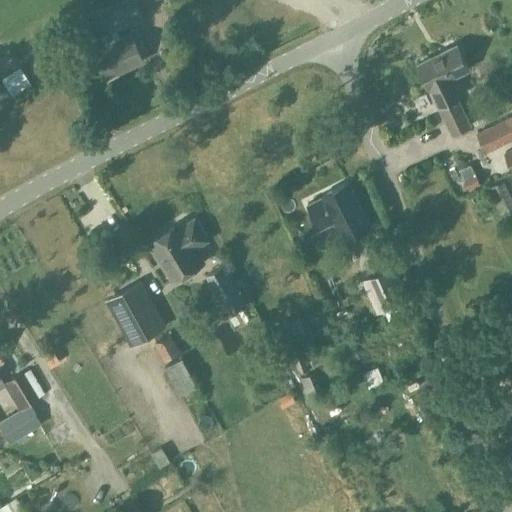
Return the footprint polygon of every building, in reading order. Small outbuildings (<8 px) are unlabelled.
[(123,0),(92,15),(107,45),(94,51),(107,77),(144,60),(132,34),(121,39),(117,30),(144,17),(135,0),(123,0)] [(457,97),(456,98),(447,79),(466,70),(454,47),(418,65),(439,106),(438,107),(452,135),(471,127),(457,97)] [(0,72),(11,95),(30,85),(18,63),(0,71),(0,72)] [(486,152),(511,139),(511,114),(476,133),(486,152)] [(477,174),(464,180),(469,191),(482,184),(477,174)] [(315,200),(308,204),(314,216),(320,229),(327,225),(335,221),(340,230),(344,240),(357,233),(370,227),(359,204),(348,182),(335,189),(322,195),(323,197),(315,200)] [(180,223),(149,242),(174,281),(205,262),(196,247),(208,240),(196,219),(183,227),(180,223)] [(393,241),(388,229),(377,233),(382,245),(393,241)] [(363,280),(376,313),(409,299),(395,267),(363,280)] [(232,307),(211,273),(194,283),(215,317),(232,307)] [(165,325),(141,282),(107,300),(131,344),(165,325)] [(278,327),(285,345),(306,336),(298,318),(278,327)] [(160,335),(149,346),(163,361),(174,351),(160,335)] [(290,348),(300,375),(308,371),(298,345),(290,348)] [(43,354),(51,367),(60,362),(52,349),(43,354)] [(4,382),(1,376),(0,374),(0,362),(4,360),(0,354),(0,387),(5,385),(19,409),(40,398),(39,396),(45,393),(31,369),(24,372),(24,371),(4,382)] [(301,378),(307,395),(323,389),(317,372),(301,378)] [(197,386),(194,379),(176,388),(180,395),(197,386)] [(283,408),(296,402),(291,392),(278,398),(283,408)] [(0,425),(11,443),(42,424),(30,404),(0,422),(0,425)] [(101,495),(118,485),(112,475),(95,485),(101,495)] [(0,507),(0,511),(26,511),(17,497),(0,507)]
